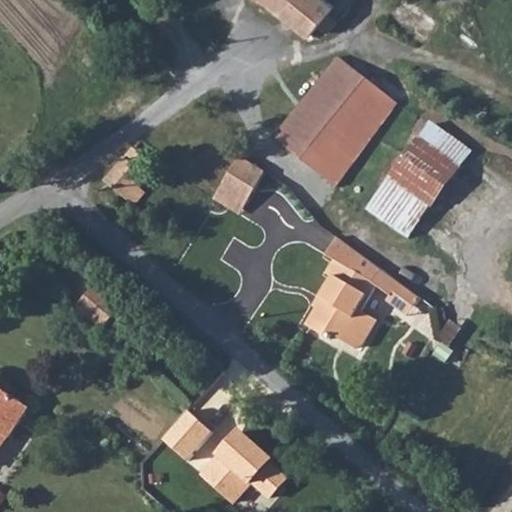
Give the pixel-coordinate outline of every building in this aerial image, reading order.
[(255,0),(253,3),(271,17),(276,11),(321,45),(338,26),(329,17),(335,8),(325,0),(255,0)] [(425,47),(460,0),(403,0),(388,21),(425,47)] [(118,128),(167,77),(140,51),(70,126),(92,146),(112,123),(118,128)] [(276,141),(337,189),(352,170),(400,106),(340,61),(329,74),(320,68),(304,87),(313,94),(276,141)] [(447,115),(380,204),(422,236),(489,147),(447,115)] [(135,151),(118,168),(106,185),(134,208),(145,196),(136,187),(145,174),(138,169),(146,160),(135,151)] [(235,175),(216,203),(228,212),(236,201),(245,207),(266,176),(244,160),(235,175)] [(198,190),(216,203),(235,175),(217,162),(198,190)] [(330,261),(338,266),(330,280),(334,283),(320,306),(325,308),(311,337),(333,350),(338,343),(357,354),(367,354),(381,327),(368,317),(380,292),(397,303),(408,287),(343,242),(330,261)] [(80,305),(107,327),(126,305),(99,282),(80,305)] [(408,287),(397,303),(417,317),(429,301),(408,287)] [(0,458),(32,408),(0,386),(0,458)] [(191,411),(165,439),(192,461),(216,431),(191,411)] [(279,458),(245,427),(204,473),(238,503),(256,484),(275,500),(292,478),(275,462),(279,458)] [(10,492),(0,485),(0,508),(1,509),(10,492)]
